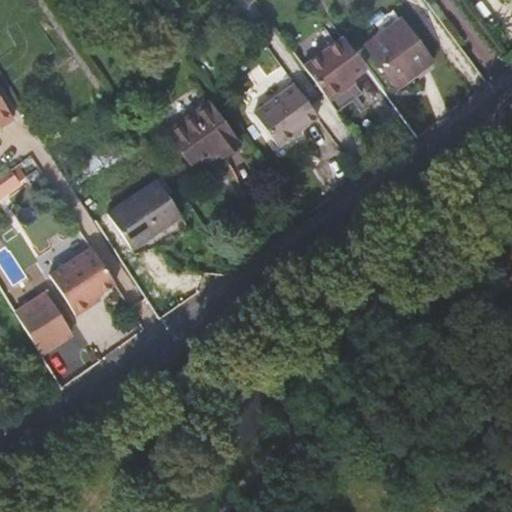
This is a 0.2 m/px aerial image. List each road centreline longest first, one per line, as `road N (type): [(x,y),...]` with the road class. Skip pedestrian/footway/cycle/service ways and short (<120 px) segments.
road 1 (residential): [(511,91),(340,224),(41,432),(0,448)]
road 2 (unknown): [(379,195),(238,0)]
road 3 (unknown): [(110,383),(90,329),(97,311),(124,292),(178,334)]
